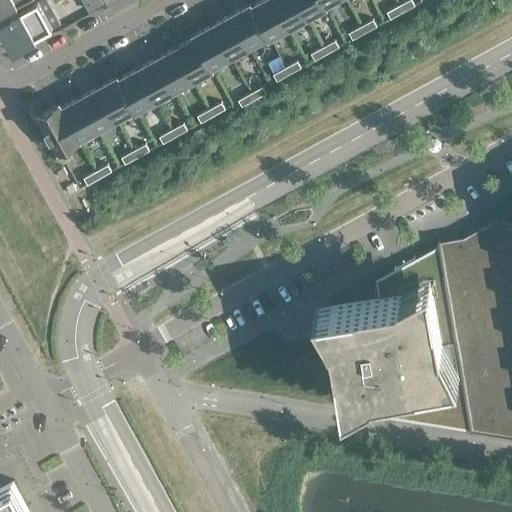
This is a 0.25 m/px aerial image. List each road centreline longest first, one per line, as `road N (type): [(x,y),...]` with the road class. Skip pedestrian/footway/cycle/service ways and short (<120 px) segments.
road 1 (residential): [(137,350),(511,143)]
road 2 (residential): [(169,0),(0,88)]
road 3 (residential): [(137,350),(228,511)]
road 4 (residential): [(102,511),(43,402)]
